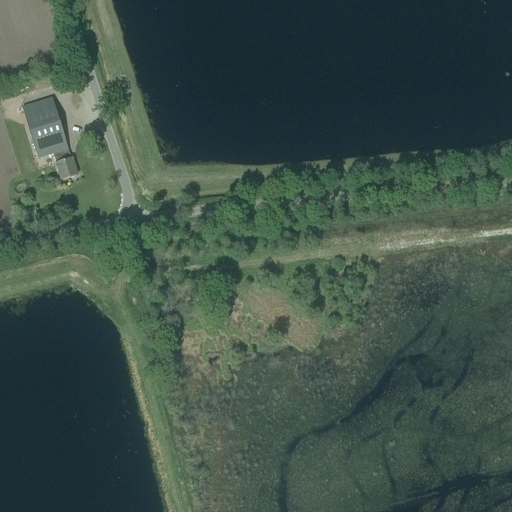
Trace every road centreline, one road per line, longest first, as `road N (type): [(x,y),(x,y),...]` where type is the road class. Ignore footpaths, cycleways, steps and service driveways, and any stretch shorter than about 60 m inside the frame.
road 1 (unclassified): [(125,219),(511,180)]
road 2 (unclassified): [(125,219),(59,0)]
road 3 (unclassified): [(0,248),(125,219)]
